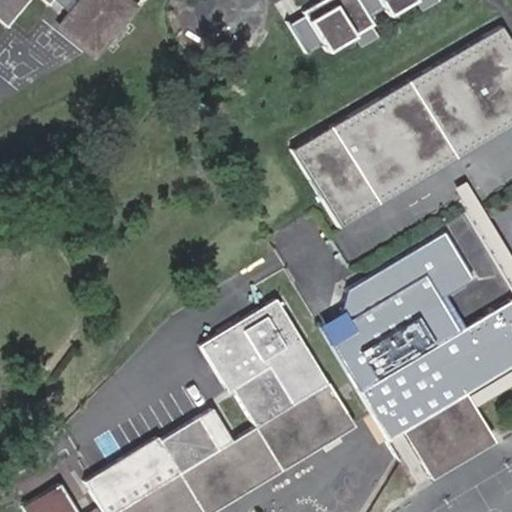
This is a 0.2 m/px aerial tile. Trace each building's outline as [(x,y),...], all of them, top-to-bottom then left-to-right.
[(0,0),(0,22),(5,26),(7,24),(5,23),(25,0),(42,0),(47,4),(49,3),(47,2),(48,0),(55,0),(69,11),(59,23),(93,52),(105,38),(98,32),(115,13),(122,19),(134,5),(128,0),(0,0)] [(365,14),(357,0),(315,0),(300,9),(302,12),(286,22),(302,50),(319,40),(323,48),(349,33),(368,22),(370,21),(365,14)] [(357,0),(365,14),(380,4),(384,12),(404,0),(357,0)] [(411,0),(416,9),(430,0),(411,0)] [(105,38),(122,19),(115,13),(98,32),(105,38)] [(368,22),(349,33),(355,45),(375,33),(368,22)] [(335,225),(511,119),(511,50),(497,24),(289,147),(323,204),(335,225)] [(511,363),(465,391),(470,400),(511,375),(511,266),(460,178),(449,185),(511,290),(511,363)] [(465,391),(511,363),(511,308),(507,300),(462,326),(456,330),(437,298),(444,294),(471,278),(442,230),(344,288),(341,313),(352,331),(329,345),(385,438),(397,431),(399,430),(427,478),(490,440),(463,392),(465,391)] [(462,326),(444,294),(437,298),(456,330),(462,326)] [(274,297),(197,344),(222,384),(236,374),(241,382),(230,389),(232,393),(156,440),(154,436),(79,482),(94,506),(97,511),(75,511),(57,482),(18,505),(22,511),(207,511),(351,425),(274,297)] [(352,331),(341,313),(318,327),(329,345),(352,331)] [(241,382),(236,374),(222,384),(226,391),(230,389),(241,382)] [(397,431),(385,438),(399,462),(414,486),(427,478),(397,431)]
